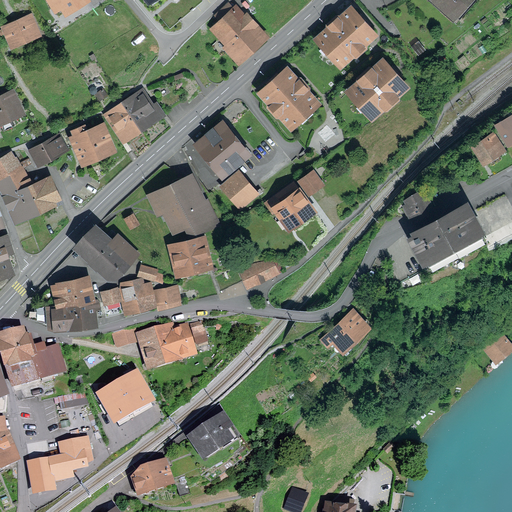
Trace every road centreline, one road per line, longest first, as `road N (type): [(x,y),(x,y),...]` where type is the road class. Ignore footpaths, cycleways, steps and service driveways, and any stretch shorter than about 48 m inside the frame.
road 1 (residential): [(511,173),(379,243),(343,302),(322,316),(204,302),(50,334),(0,316)]
road 2 (primary): [(77,225),(325,0)]
road 3 (residential): [(23,511),(21,440),(0,363)]
road 4 (residential): [(0,155),(22,147),(36,168),(54,174),(77,225)]
